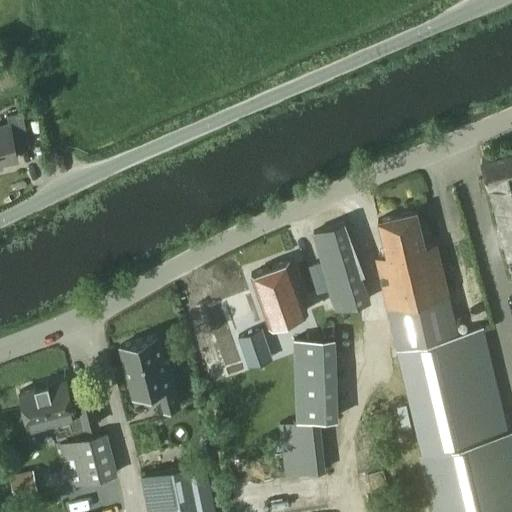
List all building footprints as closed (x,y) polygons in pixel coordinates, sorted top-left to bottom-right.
[(15,147),(29,144),(22,111),(7,114),(9,123),(0,125),(0,161),(17,158),(15,147)] [(511,278),(511,151),(481,159),(511,278)] [(386,254),(375,256),(440,511),(511,511),(511,442),(483,326),(458,332),(436,241),(424,244),(416,210),(377,219),(386,254)] [(321,263),(330,288),(336,307),(371,297),(368,282),(346,220),(311,232),(321,263)] [(270,323),(307,310),(288,259),(251,272),(270,323)] [(317,292),(330,288),(321,263),(308,267),(317,292)] [(266,343),(260,326),(238,334),(244,351),(266,343)] [(119,344),(132,394),(158,387),(163,408),(179,404),(167,358),(163,359),(157,335),(119,344)] [(294,338),(295,364),(335,362),(334,336),(294,338)] [(31,426),(69,415),(73,429),(98,423),(91,398),(72,403),(65,379),(21,391),(31,426)] [(280,422),(285,474),(326,470),(321,418),(280,422)] [(70,483),(117,471),(106,431),(60,443),(70,483)] [(149,511),(214,511),(203,460),(141,473),(149,511)] [(33,470),(10,475),(15,496),(38,491),(33,470)]
